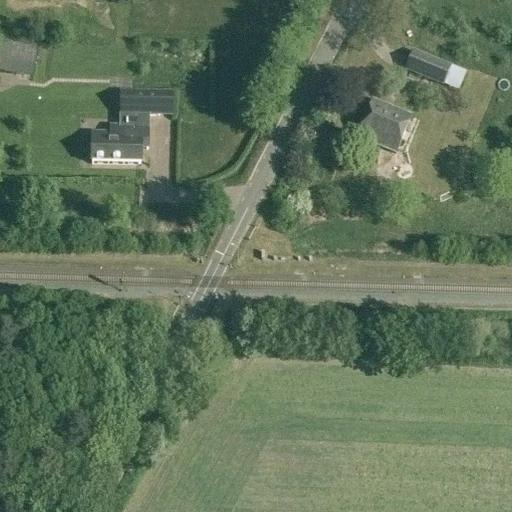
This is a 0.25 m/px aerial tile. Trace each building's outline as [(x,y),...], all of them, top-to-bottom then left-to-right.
[(0,72),(4,73),(5,64),(35,67),(37,48),(22,47),(22,44),(0,41),(0,72)] [(404,71),(443,87),(451,67),(413,51),(404,71)] [(131,95),(131,117),(160,116),(160,95),(131,95)] [(357,139),(396,154),(411,117),(372,101),(357,139)] [(91,164),(141,165),(141,150),(148,150),(148,129),(124,128),(124,134),(91,133),(91,164)] [(397,164),(395,170),(398,176),(403,178),(409,176),(412,170),(409,164),(403,161),(397,164)]
